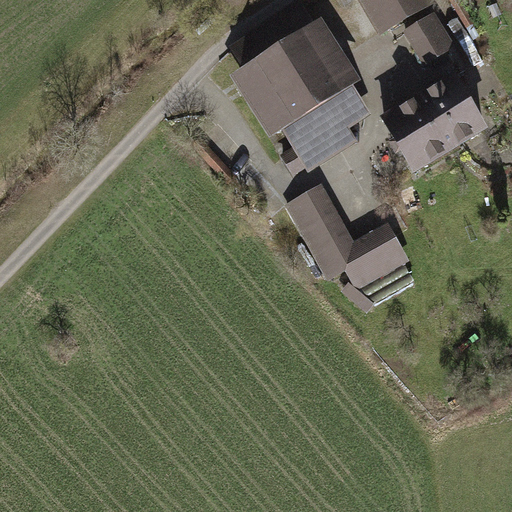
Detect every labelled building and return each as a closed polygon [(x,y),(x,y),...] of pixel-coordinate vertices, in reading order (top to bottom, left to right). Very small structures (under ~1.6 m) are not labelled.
[(432,2),(430,0),(360,0),(379,32),(432,2)] [(283,154),(294,173),(347,141),(339,127),(363,112),(346,85),(356,79),(322,22),(313,27),(300,5),(230,47),(244,70),(234,76),(272,139),(284,132),(293,148),(283,154)] [(434,13),(405,31),(425,63),(454,46),(434,13)] [(451,73),(376,120),(409,174),(485,127),(451,73)] [(322,188),(288,207),(329,278),(346,268),(357,287),(359,286),(371,306),(413,282),(403,264),(408,261),(389,228),(355,247),(322,188)]
